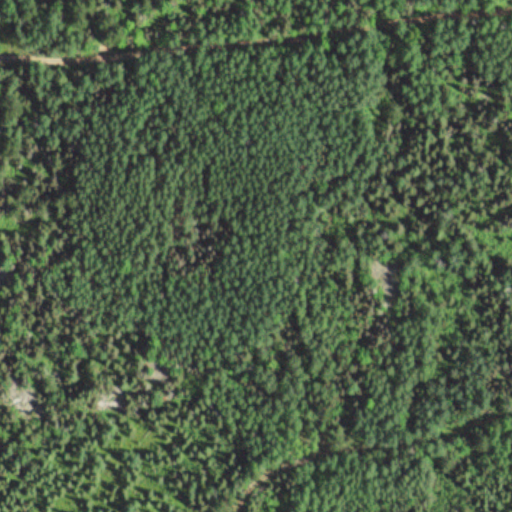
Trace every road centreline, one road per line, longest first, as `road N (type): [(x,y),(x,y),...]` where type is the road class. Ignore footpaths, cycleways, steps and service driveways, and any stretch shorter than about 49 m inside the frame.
road 1 (residential): [(438,0),(0,41)]
road 2 (track): [(511,406),(480,423),(318,451),(271,471),(234,511)]
